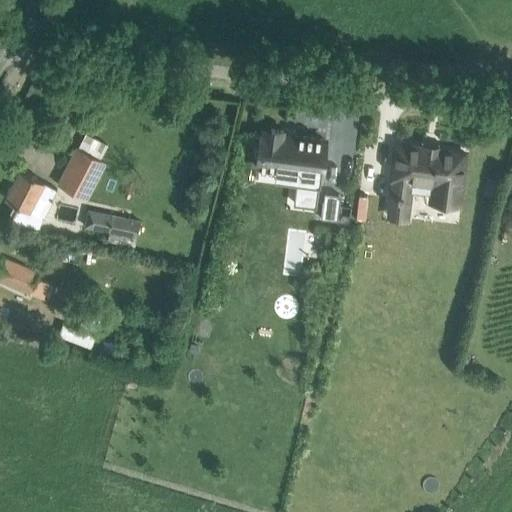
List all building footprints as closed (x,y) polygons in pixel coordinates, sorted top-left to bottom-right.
[(297,165),(295,188),(316,190),(314,207),(316,207),(320,175),(325,139),(283,134),(283,130),(261,128),(256,167),(276,169),(277,163),(297,165)] [(391,198),(409,201),(411,181),(433,184),(431,199),(459,203),(465,152),(396,144),(391,178),(393,179),(391,198)] [(78,147),(58,184),(85,198),(104,161),(78,147)] [(19,168),(4,197),(15,203),(10,212),(8,220),(38,227),(51,200),(57,189),(43,182),(43,181),(37,178),(19,168)] [(488,177),(483,193),(495,196),(500,180),(488,177)] [(337,205),(322,203),(321,218),(337,220),(340,194),(338,194),(337,205)] [(107,228),(107,239),(135,241),(137,211),(86,208),(84,227),(107,228)] [(0,259),(0,278),(28,291),(37,272),(1,256),(0,259)]
